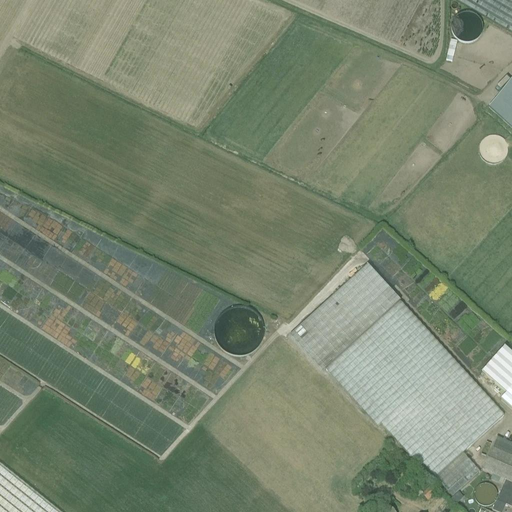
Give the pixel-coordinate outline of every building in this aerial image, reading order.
[(511,35),(511,0),(453,0),(453,1),(511,35)] [(454,43),(449,64),(457,66),(461,44),(454,43)] [(511,81),(488,108),(511,130),(511,81)] [(321,374),(325,371),(377,428),(380,426),(418,468),(421,465),(452,498),(479,473),(462,454),(503,416),(399,303),(368,267),(289,338),(321,374)] [(511,355),(504,348),(480,374),(505,396),(500,402),(511,412),(511,355)] [(18,362),(0,357),(0,379),(12,383),(18,362)] [(493,511),(503,511),(506,506),(511,509),(511,445),(496,439),(481,472),(492,476),(490,481),(503,486),(496,502),(492,511),(493,511)] [(58,511),(0,465),(0,511),(58,511)] [(435,493),(429,487),(421,496),(427,501),(435,493)] [(429,499),(435,506),(431,509),(433,511),(438,511),(449,502),(439,491),(429,499)]
